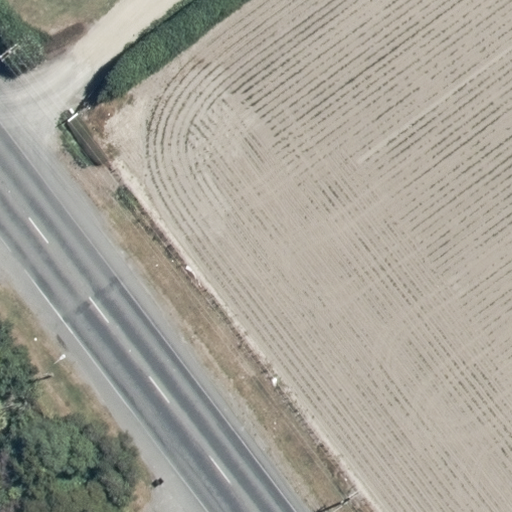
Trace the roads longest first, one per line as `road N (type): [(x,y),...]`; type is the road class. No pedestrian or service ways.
road 1 (secondary): [(0,185),(249,511)]
road 2 (unknown): [(178,0),(0,138)]
